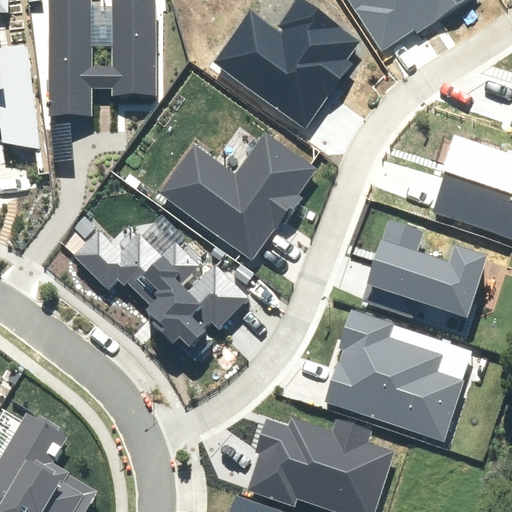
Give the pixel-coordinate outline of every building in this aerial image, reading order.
[(49,0),(51,116),(91,115),(91,88),(111,88),(111,95),(158,95),(156,0),(113,0),(114,64),(90,64),(89,0),(49,0)] [(248,12),(212,63),(306,127),(350,63),(346,60),(359,42),(298,0),(293,0),(273,29),(248,12)] [(350,0),(381,50),(414,30),(417,34),(472,0),(350,0)] [(0,132),(2,132),(1,142),(39,148),(26,43),(0,46),(0,132)] [(194,145),(159,194),(254,260),(281,222),(285,224),(304,197),(300,195),(319,169),(265,131),(235,174),(194,145)] [(448,172),(435,212),(511,237),(511,154),(452,135),(441,170),(448,172)] [(390,220),(363,301),(419,320),(419,319),(461,333),(487,257),(453,246),(448,262),(416,251),(423,231),(390,220)] [(97,230),(73,258),(109,290),(117,280),(123,286),(126,283),(151,306),(147,311),(154,317),(149,323),(173,345),(179,338),(201,357),(251,300),(214,267),(190,294),(180,285),(198,265),(172,242),(161,254),(140,235),(124,254),(97,230)] [(342,348),(325,401),(443,440),(463,380),(438,372),(444,355),(390,337),(393,325),(348,310),(336,346),(342,348)] [(0,511),(85,511),(98,492),(51,465),(68,437),(28,414),(0,460),(0,511)] [(260,455),(248,491),(295,506),(297,500),(332,511),(374,511),(395,450),(367,441),(371,431),(336,419),(333,430),(292,416),(289,426),(267,419),(255,454),(260,455)] [(286,511),(239,496),(233,511),(286,511)]
